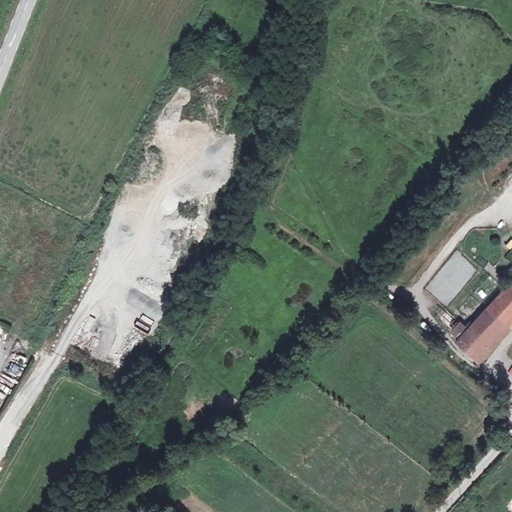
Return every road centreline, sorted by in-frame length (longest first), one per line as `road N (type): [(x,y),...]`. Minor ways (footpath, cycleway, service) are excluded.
road 1 (track): [(0,440),(88,308),(119,199),(175,112)]
road 2 (track): [(511,385),(460,354),(419,299),(425,276),(462,233),(511,214)]
